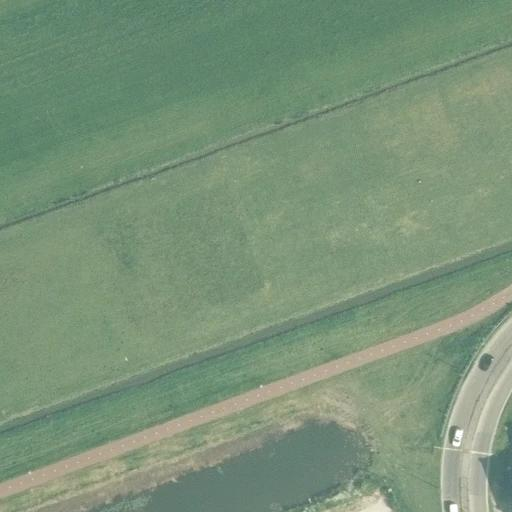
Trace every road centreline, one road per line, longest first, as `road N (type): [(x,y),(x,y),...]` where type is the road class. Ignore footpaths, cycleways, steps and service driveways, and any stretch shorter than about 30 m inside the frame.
road 1 (secondary): [(511,328),(490,350),(464,400),(451,463),(453,511)]
road 2 (secondary): [(476,511),(480,439),(511,370)]
